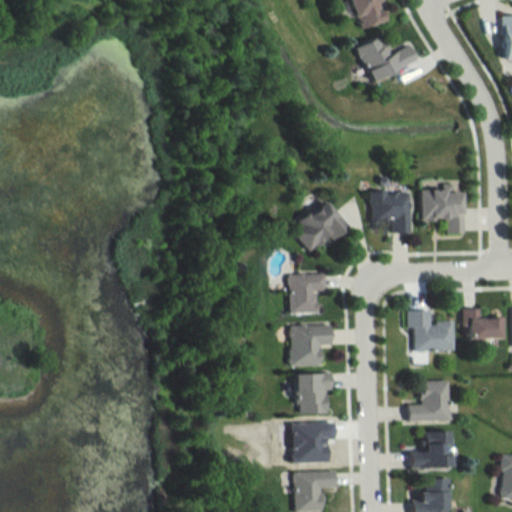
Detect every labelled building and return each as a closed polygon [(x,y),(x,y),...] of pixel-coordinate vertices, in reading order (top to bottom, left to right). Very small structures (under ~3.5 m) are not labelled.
[(340,0),(350,29),(377,20),(371,4),(376,2),(375,0),(340,0)] [(511,16),(493,16),(493,58),(511,58),(511,30),(511,16)] [(348,46),(360,80),(408,63),(402,46),(380,54),(374,37),(348,46)] [(383,233),(403,232),(402,190),(362,192),(363,222),(383,222),(383,233)] [(438,219),(438,234),(455,234),(455,190),(413,190),(413,220),(438,219)] [(305,255),(339,225),(316,199),(282,229),(305,255)] [(282,314),(309,314),(309,291),(318,291),(318,274),(282,274),(282,314)] [(458,340),(493,340),(493,317),(474,317),(474,310),(458,310),(458,340)] [(406,351),(447,351),(447,322),(423,322),(423,311),(399,311),(399,329),(406,329),(406,351)] [(282,326),(282,366),(312,366),(312,346),(324,346),(324,326),(282,326)] [(323,375),(288,375),(289,414),(323,414),(323,375)] [(442,422),(442,381),(414,381),(414,405),(400,405),(400,422),(442,422)] [(402,468),(443,468),(443,432),(414,433),(415,453),(402,453),(402,468)] [(511,456),(493,456),(491,502),(511,502),(511,456)] [(319,487),(333,487),(333,470),(290,471),(291,511),(320,510),(319,487)] [(440,511),(440,479),(415,480),(415,493),(405,493),(404,511),(440,511)]
